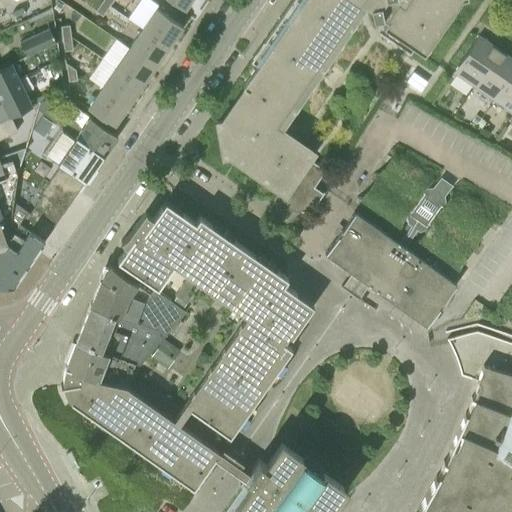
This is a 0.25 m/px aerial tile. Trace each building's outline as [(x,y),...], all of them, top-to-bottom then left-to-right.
[(110,5),(102,0),(96,10),(103,15),(110,5)] [(170,0),(184,9),(190,0),(170,0)] [(387,21),(383,28),(424,57),(463,1),(467,0),(291,0),(250,60),(257,64),(242,86),(245,88),(222,121),(217,122),(223,155),(228,154),(284,193),(286,190),(292,195),(287,203),(291,206),(294,208),(297,209),(301,210),(301,212),(303,212),(306,211),(308,210),(310,209),(312,208),(314,207),(316,205),(324,193),(314,186),(326,170),(311,159),(317,150),(284,127),(366,7),(371,9),(373,20),(384,18),(387,21)] [(57,1),(53,7),(58,11),(63,5),(57,1)] [(142,27),(169,46),(183,26),(156,7),(142,27)] [(63,38),(71,37),(70,24),(61,25),(63,38)] [(26,56),(57,42),(55,25),(19,40),(26,56)] [(128,47),(155,66),(169,46),(142,27),(128,47)] [(453,72),(473,86),(498,49),(478,35),(453,72)] [(71,37),(63,38),(64,51),(73,50),(71,37)] [(114,67),(141,86),(155,66),(128,47),(114,67)] [(473,86),(492,99),(511,69),(511,58),(498,49),(473,86)] [(0,120),(10,116),(32,105),(12,62),(0,67),(0,120)] [(66,62),(69,81),(77,80),(76,69),(66,62)] [(100,87),(128,106),(141,86),(114,67),(100,87)] [(511,69),(492,99),(511,112),(511,110),(511,69)] [(100,87),(87,107),(114,126),(128,106),(100,87)] [(76,135),(103,155),(117,135),(89,116),(82,126),(44,100),(40,101),(38,108),(61,125),(60,126),(75,137),(76,135)] [(483,114),(479,111),(476,109),(467,122),(474,128),(483,114)] [(0,138),(17,130),(11,117),(10,116),(0,120),(0,179),(5,178),(0,162),(0,161),(11,158),(17,174),(17,172),(25,147),(0,156),(0,138)] [(481,128),(486,121),(481,118),(476,125),(481,128)] [(60,164),(85,181),(103,155),(76,135),(75,137),(60,126),(43,152),(60,163),(60,164)] [(407,217),(408,224),(411,226),(399,243),(355,211),(324,253),(352,273),(347,284),(361,294),(368,284),(426,326),(456,284),(405,247),(417,231),(420,233),(427,231),(419,244),(461,274),(463,271),(457,267),(472,245),(479,250),(480,248),(474,244),(489,222),(495,226),(496,225),(453,194),(446,205),(445,198),(453,186),(441,178),(433,189),(426,190),(434,180),(391,149),(389,151),(395,155),(380,177),(374,172),(373,174),(379,178),(363,200),(357,196),(356,198),(399,229),(407,217)] [(13,200),(17,174),(11,158),(0,161),(0,162),(5,178),(0,179),(0,219),(12,216),(14,201),(13,200)] [(54,173),(78,191),(85,181),(60,164),(54,173)] [(47,183),(71,201),(78,191),(54,173),(47,183)] [(42,195),(64,211),(71,201),(47,183),(41,193),(42,194),(42,195)] [(35,205),(57,221),(64,211),(42,195),(35,205)] [(246,316),(184,404),(229,436),(238,424),(236,422),(250,402),(252,404),(268,380),(266,379),(280,359),(282,361),(291,348),(283,342),(289,335),(291,336),(313,305),(283,284),(288,278),(199,216),(195,222),(165,200),(152,218),(145,213),(146,212),(145,211),(128,235),(125,238),(120,241),(121,242),(125,247),(117,260),(134,271),(155,286),(158,288),(173,265),(188,276),(195,281),(246,316)] [(12,216),(0,219),(0,246),(3,245),(20,224),(27,214),(29,212),(14,201),(12,216)] [(29,212),(27,214),(50,231),(57,221),(35,205),(30,212),(29,212)] [(20,224),(43,241),(50,231),(27,214),(20,224)] [(3,245),(0,246),(0,284),(12,286),(43,241),(20,224),(3,245)] [(151,293),(126,276),(109,264),(107,267),(103,279),(100,278),(90,304),(135,323),(165,334),(186,311),(154,288),(151,293)] [(189,290),(195,281),(188,276),(182,285),(189,290)] [(182,299),(189,290),(182,285),(175,294),(182,299)] [(119,357),(135,363),(139,364),(165,334),(135,323),(90,304),(76,340),(107,353),(119,357)] [(164,338),(151,356),(167,368),(180,350),(164,338)] [(113,372),(130,376),(135,363),(119,357),(107,353),(76,340),(73,347),(66,366),(99,379),(110,381),(113,372)] [(511,511),(511,374),(483,364),(477,381),(470,399),(465,411),(460,423),(455,435),(449,448),(442,461),(437,473),(430,485),(424,497),(417,508),(414,511),(511,511)] [(126,385),(110,381),(99,379),(66,366),(65,365),(65,366),(65,367),(64,371),(63,375),(63,380),(63,384),(60,384),(61,386),(63,386),(63,389),(65,392),(66,396),(68,399),(71,401),(93,417),(96,412),(114,425),(111,430),(154,460),(157,455),(175,468),(172,473),(193,488),(214,458),(219,451),(180,423),(174,418),(126,385)] [(325,511),(336,498),(337,496),(343,487),(336,482),(322,472),(303,459),(289,449),(281,443),(276,451),(272,457),(266,464),(258,459),(249,472),(244,479),(239,485),(241,486),(242,485),(248,490),(236,506),(232,511),(325,511)]
